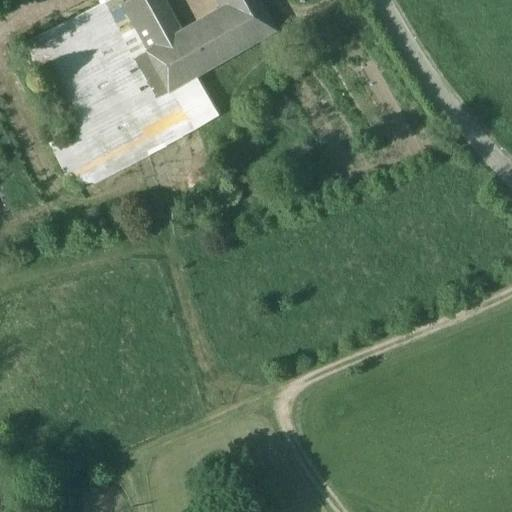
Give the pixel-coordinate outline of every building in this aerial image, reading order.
[(136,0),(143,10),(158,1),(157,0),(136,0)] [(276,30),(258,0),(224,0),(228,7),(239,25),(241,23),(252,43),(276,30)] [(178,36),(158,1),(143,10),(163,45),(178,36)] [(228,7),(189,30),(211,67),(252,43),(241,23),(239,25),(228,7)] [(178,36),(163,45),(163,46),(149,53),(171,90),(211,67),(189,30),(178,36)]
